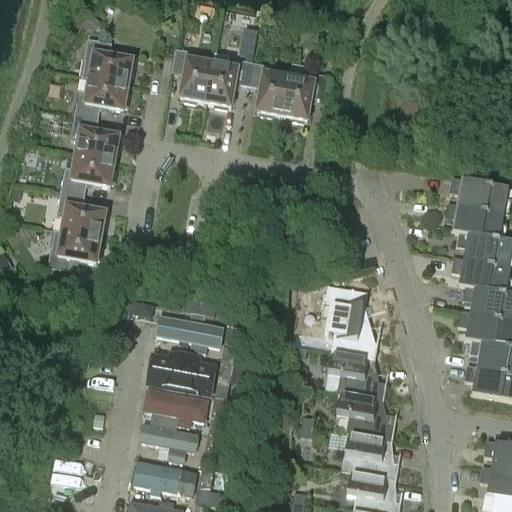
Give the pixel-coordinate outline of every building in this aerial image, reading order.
[(100,25),(92,20),(90,19),(83,29),(85,30),(93,35),(100,25)] [(81,82),(89,84),(128,91),(133,65),(110,61),(112,48),(88,44),(81,82)] [(205,108),(212,69),(199,66),(200,59),(176,54),(171,78),(184,80),(180,104),(205,108)] [(205,108),(231,113),(235,89),(248,92),(252,68),(228,64),(228,62),(214,59),(212,69),(205,108)] [(252,68),(248,92),(260,94),(256,117),(282,122),(289,83),(275,80),(276,72),(252,68)] [(289,83),(282,122),(307,127),(311,103),(324,105),(328,82),(304,77),(303,85),(289,83)] [(74,120),(98,125),(100,112),(124,116),(128,91),(89,84),(87,97),(79,96),(74,120)] [(98,125),(74,120),(70,145),(78,146),(75,160),(115,167),(119,141),(96,137),(98,125)] [(65,172),(64,177),(61,197),(84,201),(87,188),(110,193),(115,167),(75,160),(73,174),(65,172)] [(451,184),(448,199),(458,200),(456,211),(504,220),(508,194),(451,184)] [(84,201),(61,197),(56,221),(64,223),(62,236),(101,244),(106,218),(82,214),(84,201)] [(446,210),(444,224),(454,226),(452,237),(458,238),(499,245),(504,220),(456,211),(446,210)] [(349,245),(340,216),(330,219),(339,248),(349,245)] [(101,244),(62,236),(54,235),(47,273),(71,278),(73,265),(96,269),(101,244)] [(458,238),(455,252),(465,254),(462,266),(511,274),(511,269),(511,247),(499,245),(458,238)] [(3,260),(0,261),(0,275),(1,278),(10,272),(3,260)] [(453,264),(450,278),(460,280),(458,291),(463,292),(507,300),(511,274),(462,266),(453,264)] [(331,359),(374,366),(373,365),(377,349),(373,348),(363,312),(366,299),(326,291),(324,307),(328,308),(322,341),(334,344),(331,359)] [(511,300),(507,300),(463,292),(461,306),(471,308),(469,319),(511,327),(511,300)] [(153,315),(148,345),(213,357),(219,327),(153,315)] [(459,317),(456,332),(466,334),(464,345),(470,346),(511,353),(511,327),(469,319),(459,317)] [(223,352),(220,367),(232,369),(233,364),(235,355),(239,333),(227,331),(223,352)] [(511,353),(470,346),(468,360),(478,362),(476,373),(511,380),(511,353)] [(292,362),(297,363),(305,364),(306,354),(294,352),(292,362)] [(338,401),(383,409),(382,408),(386,390),(379,389),(374,366),(331,359),(328,376),(340,378),(336,399),(339,400),(338,401)] [(199,402),(211,404),(212,404),(216,371),(154,363),(150,396),(199,402)] [(228,391),(232,369),(220,367),(216,388),(228,391)] [(511,380),(476,373),(466,372),(463,386),(473,388),(471,400),(511,407),(511,380)] [(149,401),(146,423),(202,430),(204,408),(149,401)] [(348,440),(391,448),(391,446),(394,430),(388,429),(383,409),(338,401),(336,416),(349,418),(345,438),(348,439),(348,440)] [(210,423),(208,437),(220,440),(222,426),(223,419),(226,404),(214,402),(210,423)] [(102,432),(104,420),(95,418),(93,431),(102,432)] [(302,422),(301,432),(313,433),(314,424),(302,422)] [(313,433),(301,432),(299,442),(312,443),(313,433)] [(143,434),(140,455),(196,465),(200,444),(187,442),(143,434)] [(216,461),(220,440),(208,437),(204,459),(216,461)] [(349,478),(395,487),(395,486),(398,469),(394,469),(391,448),(348,440),(345,457),(341,476),(349,477),(349,478)] [(511,451),(487,447),(484,463),(495,465),(493,476),(511,479),(511,451)] [(210,472),(212,461),(203,459),(201,471),(210,472)] [(138,473),(135,497),(183,504),(186,480),(138,473)] [(209,497),(213,475),(201,473),(197,494),(209,497)] [(482,474),(480,488),(490,490),(488,500),(511,504),(511,479),(493,476),(482,474)] [(395,487),(349,478),(346,495),(356,497),(353,511),(398,511),(399,508),(396,508),(395,487)] [(292,508),(304,509),(305,499),(293,498),(292,508)] [(511,511),(511,504),(488,500),(485,500),(483,511),(511,511)]
